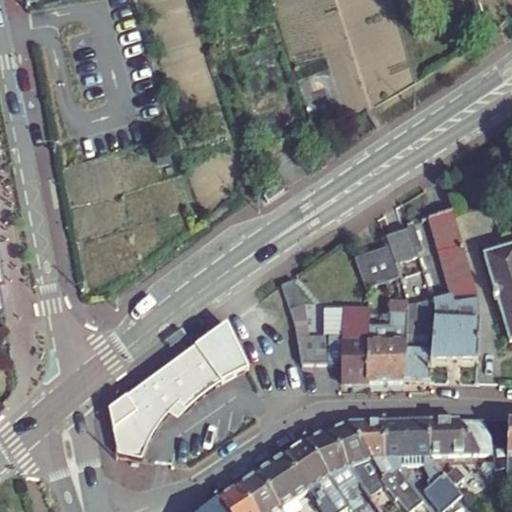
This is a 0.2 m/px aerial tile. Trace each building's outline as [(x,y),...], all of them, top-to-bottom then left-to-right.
[(431,302),(431,328),(477,331),(477,305),(451,215),(429,222),(447,285),(426,288),(431,302)] [(390,253),(395,270),(418,262),(409,235),(386,243),(390,253)] [(511,248),(505,250),(503,241),(481,247),(511,342),(511,248)] [(395,270),(390,253),(355,264),(365,293),(399,281),(395,270)] [(297,282),(283,286),(293,317),(296,336),(309,335),(307,316),(297,282)] [(431,302),(426,288),(402,291),(406,301),(404,379),(430,380),(430,359),(431,328),(431,302)] [(367,320),(367,336),(369,379),(404,379),(406,301),(388,301),(387,320),(367,320)] [(323,308),(323,334),(327,334),(327,361),(341,360),(340,310),(340,308),(323,308)] [(367,308),(340,310),(341,360),(341,378),(369,379),(367,336),(367,320),(367,308)] [(227,327),(110,412),(117,458),(139,462),(151,440),(168,418),(177,410),(188,414),(204,399),(222,384),(249,372),(227,327)] [(477,331),(431,328),(430,359),(477,359),(477,331)] [(323,334),(313,335),(314,362),(327,361),(327,334),(323,334)] [(309,335),(296,336),(301,362),(314,362),(313,335),(309,335)] [(464,418),(427,420),(428,453),(491,450),(488,431),(481,419),(464,418)] [(488,431),(503,455),(511,455),(511,421),(481,419),(488,431)] [(427,420),(383,422),(385,452),(398,466),(421,462),(430,476),(426,479),(431,486),(427,489),(443,511),(444,511),(464,498),(455,487),(445,474),(428,453),(427,420)] [(385,452),(383,422),(347,424),(383,471),(385,480),(395,494),(405,509),(422,498),(410,480),(398,466),(385,452)] [(347,424),(326,432),(349,467),(357,478),(366,492),(385,480),(383,471),(347,424)] [(491,450),(493,467),(503,468),(503,455),(488,431),(491,450)] [(326,432),(304,441),(329,479),(349,467),(326,432)] [(283,454),(311,497),(321,511),(351,511),(337,490),(329,479),(304,441),(283,454)] [(254,473),(280,511),(289,511),(311,497),(283,454),(254,473)] [(455,466),(445,474),(455,487),(465,478),(455,466)] [(329,479),(337,490),(349,482),(357,478),(349,467),(329,479)] [(280,511),(254,473),(235,486),(253,511),(280,511)] [(349,482),(337,490),(351,511),(364,504),(349,482)] [(253,511),(235,486),(214,500),(223,511),(253,511)] [(201,511),(223,511),(214,500),(201,511)] [(351,511),(371,511),(365,503),(364,504),(351,511)]
